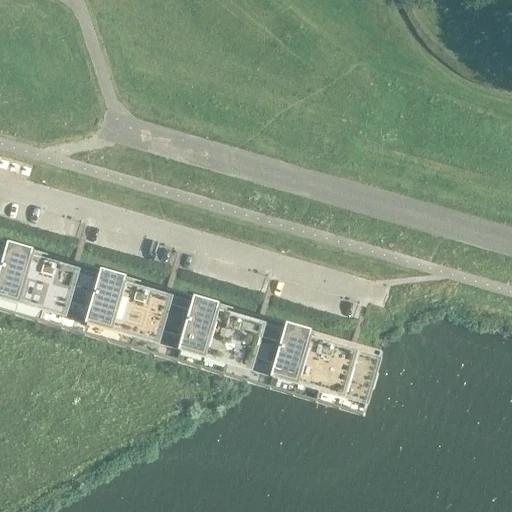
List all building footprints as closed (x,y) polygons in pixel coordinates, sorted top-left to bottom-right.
[(11,246),(0,284),(0,311),(39,323),(85,337),(104,272),(78,265),(90,228),(85,226),(74,264),(58,259),(11,246)] [(0,284),(11,246),(0,242),(0,284)] [(104,272),(85,337),(132,350),(178,364),(197,299),(171,292),(182,255),(177,253),(166,291),(151,286),(104,272)] [(197,299),(178,364),(219,375),(225,377),(239,381),(249,384),(257,386),(271,390),(290,326),(264,319),(275,282),(270,280),(259,317),(243,313),(197,299)] [(363,307),(353,344),(290,326),(271,390),(365,417),(383,353),(358,343),(368,309),(363,307)]
